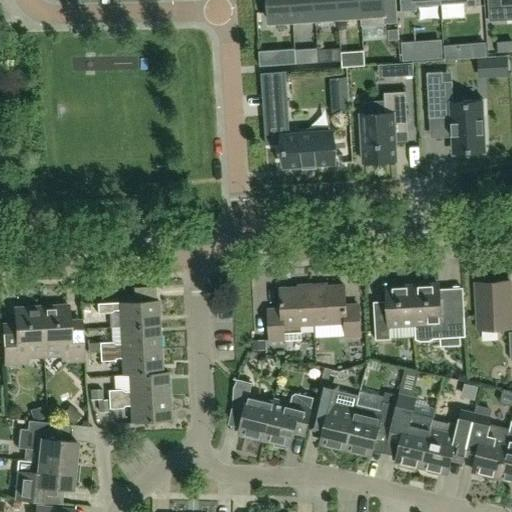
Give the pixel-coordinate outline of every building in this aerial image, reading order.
[(293,20),(291,0),(268,0),(270,22),(293,20)] [(316,19),(314,0),(291,0),(293,20),(316,19)] [(339,17),(337,0),(314,0),(316,19),(339,17)] [(362,25),(360,0),(337,0),(339,17),(361,16),(361,25),(362,25)] [(383,0),(360,0),(362,25),(398,23),(396,0),(387,0),(384,0),(383,0)] [(441,9),(440,0),(400,0),(402,16),(417,15),(417,11),(441,9)] [(440,0),(441,9),(465,8),(466,12),(481,10),(480,0),(440,0)] [(511,0),(489,0),(490,20),(507,19),(506,7),(511,6),(511,0)] [(487,57),(486,44),(472,45),(473,58),(487,57)] [(295,51),(287,51),(288,64),(296,64),(295,51)] [(365,65),(364,53),(341,55),(342,67),(365,65)] [(508,74),(507,58),(493,59),(494,75),(508,74)] [(413,75),(412,63),(391,64),(392,76),(413,75)] [(282,71),(261,73),(262,95),(283,94),(282,71)] [(485,123),(484,99),(464,101),(464,103),(453,103),(453,81),(443,82),(443,72),(428,73),(429,118),(430,118),(453,117),(453,122),(451,122),(452,136),(454,136),(454,137),(454,153),(484,151),(483,123),(485,123)] [(408,131),(406,92),(384,93),(385,114),(361,115),(364,163),(396,161),(395,142),(394,132),(408,131)] [(285,114),(264,115),(266,145),(284,144),(285,149),(283,149),(284,153),(285,153),(286,167),(302,166),(302,169),(304,168),(304,165),(315,165),(315,168),(317,168),(317,165),(333,163),(331,131),(286,134),(285,114)] [(26,199),(34,198),(33,184),(24,185),(26,199)] [(477,329),(511,328),(509,281),(475,283),(477,329)] [(438,285),(410,286),(412,324),(413,324),(414,338),(419,340),(428,339),(432,337),(464,335),(463,307),(439,309),(438,285)] [(344,286),(310,288),(312,324),(344,322),(345,336),(359,335),(357,305),(345,306),(344,286)] [(412,324),(410,286),(386,287),(387,311),(373,312),(375,339),(391,339),(390,325),(400,325),(412,324)] [(156,301),(155,301),(154,287),(132,288),(133,302),(95,304),(95,314),(117,313),(118,327),(157,325),(156,301)] [(312,324),(310,288),(279,289),(280,309),(267,310),(269,340),(283,339),(283,332),(301,331),(301,324),(312,324)] [(80,361),(79,329),(78,318),(66,318),(66,306),(39,308),(41,347),(59,346),(60,362),(80,361)] [(41,347),(39,308),(12,309),(12,322),(1,322),(3,366),(24,364),(23,348),(41,347)] [(159,349),(157,325),(118,327),(118,342),(97,343),(87,343),(88,352),(97,352),(97,353),(159,349)] [(160,372),(159,349),(97,353),(98,362),(120,361),(121,376),(127,376),(160,372)] [(166,372),(160,372),(127,376),(127,391),(124,392),(122,390),(106,391),(106,400),(167,397),(166,372)] [(262,439),(272,399),(271,403),(248,398),(251,383),(237,379),(233,387),(231,416),(241,419),(237,433),(262,439)] [(344,449),(352,412),(330,407),(335,383),(321,379),(309,429),(321,433),(318,443),(344,449)] [(288,445),(291,434),(303,436),(312,398),(298,395),(296,405),(272,399),(262,439),(272,442),(273,446),(284,449),(287,445),(288,445)] [(420,467),(431,421),(406,415),(410,399),(396,395),(394,403),(382,452),(395,455),(394,461),(397,462),(399,467),(411,470),(415,466),(420,467)] [(169,421),(167,397),(106,400),(107,410),(122,409),(125,406),(128,405),(129,423),(169,421)] [(382,452),(394,403),(382,400),(377,418),(352,412),(344,449),(369,455),(370,449),(382,452)] [(12,411),(0,411),(0,426),(12,426),(12,411)] [(472,414),(470,424),(462,456),(474,459),(471,471),(496,477),(509,423),(505,441),(481,435),(485,417),(472,414)] [(26,421),(25,429),(20,428),(18,447),(25,447),(23,459),(31,460),(31,462),(72,466),(74,442),(48,440),(50,423),(26,421)] [(460,463),(462,456),(470,424),(457,421),(456,425),(447,423),(447,425),(431,421),(420,467),(445,473),(448,460),(460,463)] [(511,423),(509,423),(496,477),(511,481),(511,423)] [(18,501),(42,504),(57,505),(59,489),(69,490),(72,466),(31,462),(30,473),(21,472),(18,501)]
